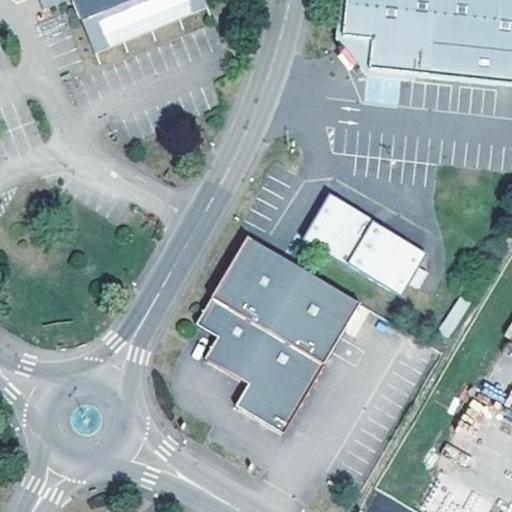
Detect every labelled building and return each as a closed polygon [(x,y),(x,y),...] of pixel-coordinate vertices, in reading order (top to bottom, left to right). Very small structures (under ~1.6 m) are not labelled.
[(53,7),(49,0),(38,0),(43,11),(53,7)] [(49,0),(53,7),(70,0),(71,0),(94,55),(208,9),(204,0),(49,0)] [(511,84),(511,0),(347,0),(344,35),(356,53),(368,71),(511,84)] [(331,200),(326,209),(330,212),(339,209),(341,205),(331,200)] [(424,251),(341,205),(339,209),(330,212),(326,209),(323,214),(318,224),(313,233),(316,235),(319,245),(316,247),(398,296),(406,282),(415,266),(424,251)] [(307,242),(316,247),(319,245),(316,235),(313,233),(307,242)] [(359,306),(247,240),(197,327),(217,339),(205,360),(247,387),(242,396),(235,408),(282,437),(349,323),(359,306)] [(423,271),(415,266),(406,282),(414,287),(423,271)]
